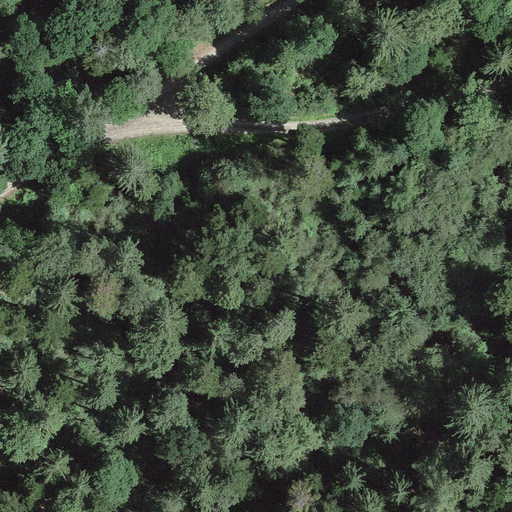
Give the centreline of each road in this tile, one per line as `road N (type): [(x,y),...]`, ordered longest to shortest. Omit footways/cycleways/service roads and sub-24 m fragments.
road 1 (track): [(0,175),(135,131),(335,111),(511,45)]
road 2 (track): [(233,0),(66,113),(0,168)]
